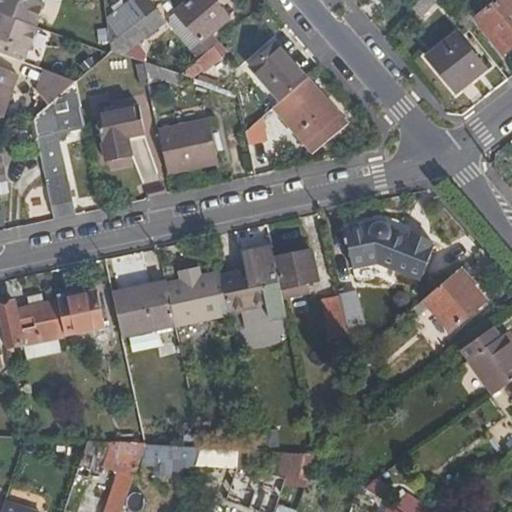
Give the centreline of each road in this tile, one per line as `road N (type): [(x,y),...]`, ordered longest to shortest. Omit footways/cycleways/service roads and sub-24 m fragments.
road 1 (residential): [(449,157),(0,257)]
road 2 (residential): [(311,0),(449,157)]
